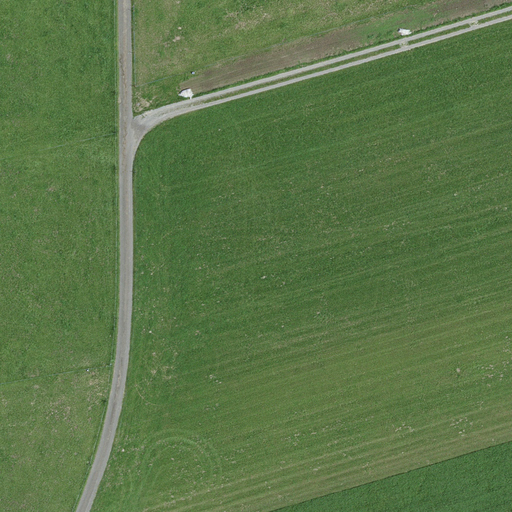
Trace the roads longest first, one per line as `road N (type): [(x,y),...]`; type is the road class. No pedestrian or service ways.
road 1 (track): [(82,511),(103,464),(124,371),(123,0)]
road 2 (track): [(124,134),(150,112),(511,5)]
